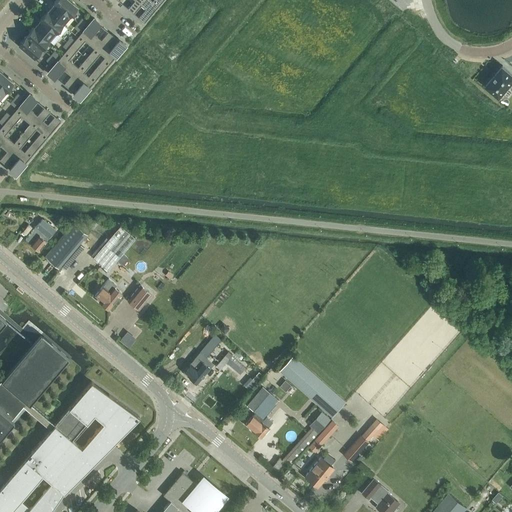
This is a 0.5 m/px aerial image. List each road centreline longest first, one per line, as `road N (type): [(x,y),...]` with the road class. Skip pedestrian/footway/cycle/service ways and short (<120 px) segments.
road 1 (tertiary): [(167,418),(155,388),(0,257)]
road 2 (residential): [(511,161),(297,142)]
road 3 (residential): [(418,0),(297,142)]
road 4 (tertiary): [(303,511),(204,429),(167,418)]
road 5 (residential): [(147,128),(253,8)]
road 6 (residential): [(297,142),(147,128)]
